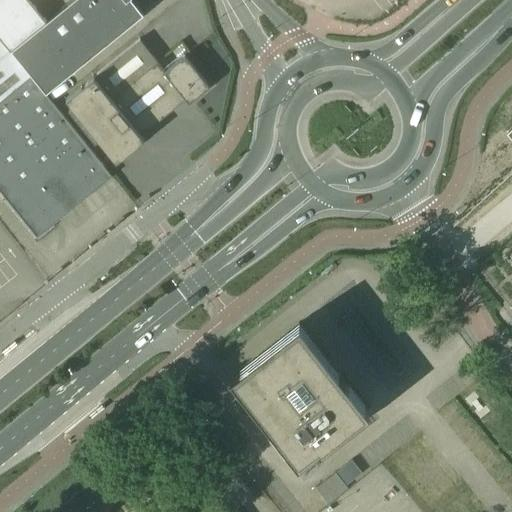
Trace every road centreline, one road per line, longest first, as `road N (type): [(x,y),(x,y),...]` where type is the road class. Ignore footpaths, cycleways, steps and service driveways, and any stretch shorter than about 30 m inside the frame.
road 1 (primary): [(0,449),(219,269)]
road 2 (unclassified): [(232,184),(179,193),(49,301)]
road 3 (primary): [(403,188),(427,159),(439,99),(500,29)]
road 4 (residential): [(485,333),(460,276),(403,188)]
road 5 (primary): [(126,289),(0,395)]
road 6 (primary): [(219,269),(329,196)]
road 7 (primary): [(219,269),(313,183)]
road 8 (primary): [(290,153),(219,219),(194,230)]
